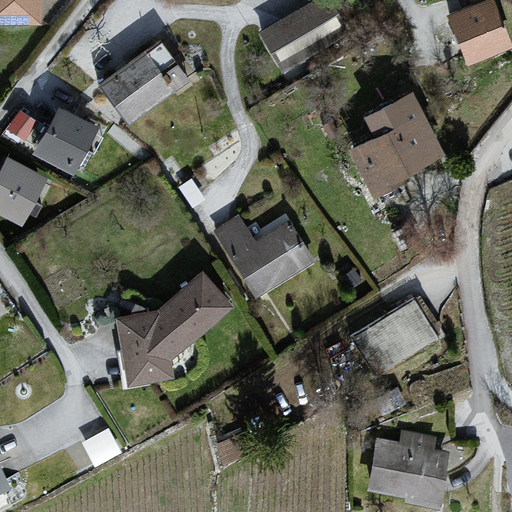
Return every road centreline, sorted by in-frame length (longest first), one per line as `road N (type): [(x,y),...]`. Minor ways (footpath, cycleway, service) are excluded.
road 1 (residential): [(511,120),(495,137),(472,197),(469,254),(482,363)]
road 2 (residential): [(0,259),(65,355),(75,386),(68,419)]
road 3 (residential): [(90,0),(0,113)]
